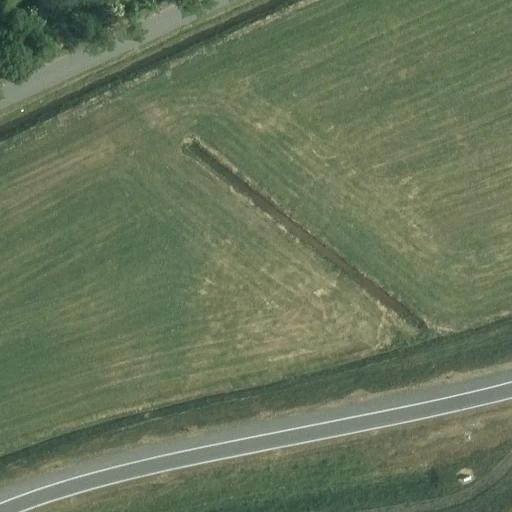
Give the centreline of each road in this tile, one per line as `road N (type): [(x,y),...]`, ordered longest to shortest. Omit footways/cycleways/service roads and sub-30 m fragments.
road 1 (motorway): [(511,390),(111,475),(2,511)]
road 2 (unclassified): [(0,97),(211,0)]
